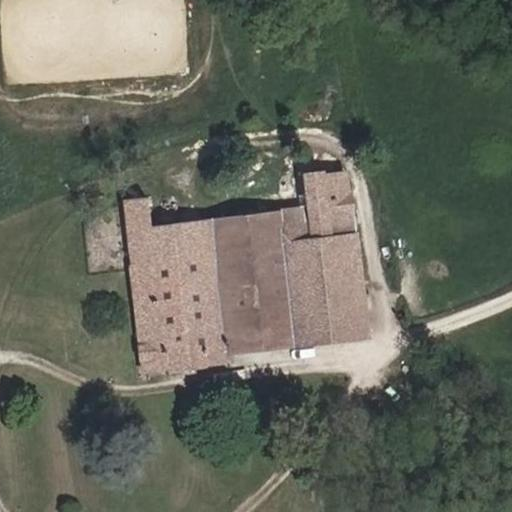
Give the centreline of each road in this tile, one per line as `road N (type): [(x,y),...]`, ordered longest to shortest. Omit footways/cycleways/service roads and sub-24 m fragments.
road 1 (unknown): [(383,334),(210,378),(121,385),(45,358),(2,363)]
road 2 (track): [(383,334),(511,297)]
